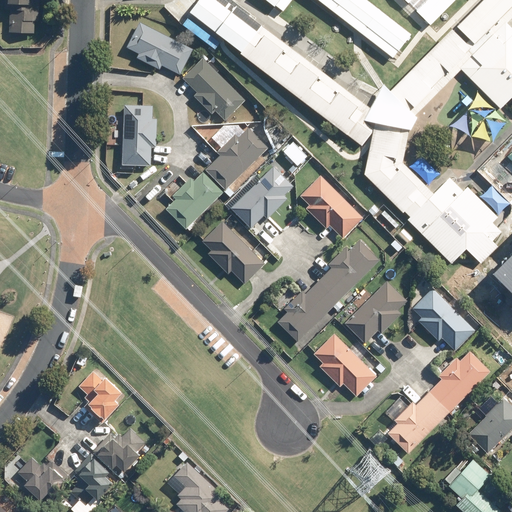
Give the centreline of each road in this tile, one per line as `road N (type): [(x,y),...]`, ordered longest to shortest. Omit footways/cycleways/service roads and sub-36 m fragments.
road 1 (residential): [(80,208),(127,226),(279,385),(293,422)]
road 2 (residential): [(80,208),(57,328),(0,428)]
road 3 (residential): [(83,0),(80,208)]
